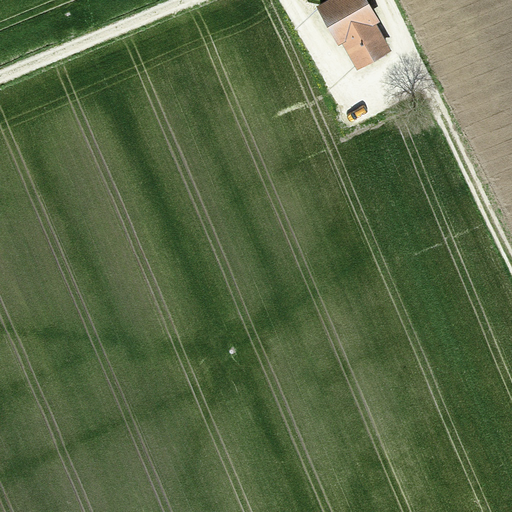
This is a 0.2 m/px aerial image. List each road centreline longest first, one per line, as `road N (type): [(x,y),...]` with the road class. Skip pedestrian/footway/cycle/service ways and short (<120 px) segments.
road 1 (track): [(385,0),(511,266)]
road 2 (track): [(0,75),(177,0)]
